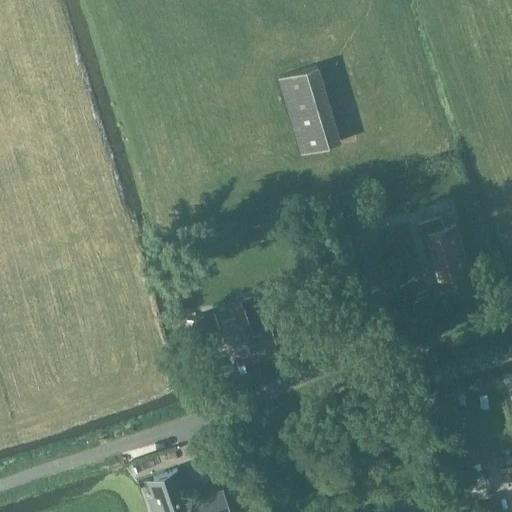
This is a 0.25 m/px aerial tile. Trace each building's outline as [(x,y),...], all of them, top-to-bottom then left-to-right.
[(316,65),(278,76),(301,153),(339,142),(316,65)] [(418,222),(426,250),(430,249),(439,278),(470,269),(456,223),(444,226),(441,215),(418,222)] [(250,225),(253,240),(278,234),(275,219),(250,225)] [(222,336),(242,330),(249,352),(276,343),(269,324),(276,322),(266,295),(263,297),(261,291),(241,299),(243,304),(215,314),(222,336)] [(277,313),(301,306),(296,292),(273,299),(277,313)] [(202,314),(187,319),(195,347),(211,342),(202,314)] [(150,496),(155,511),(192,511),(177,468),(147,478),(153,495),(150,496)] [(230,511),(223,489),(195,499),(199,511),(230,511)]
